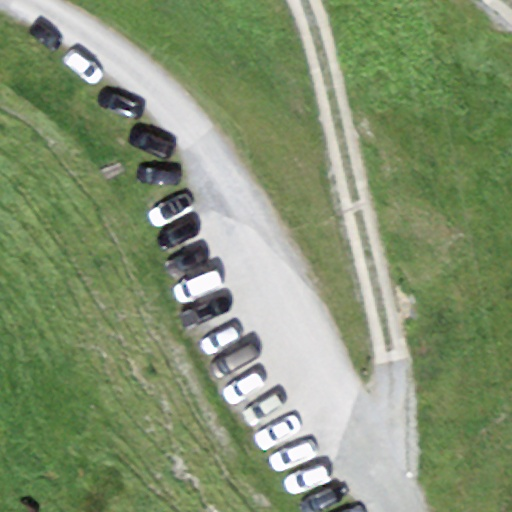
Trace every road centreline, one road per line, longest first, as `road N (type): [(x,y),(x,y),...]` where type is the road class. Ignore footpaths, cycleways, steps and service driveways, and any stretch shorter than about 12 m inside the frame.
road 1 (unclassified): [(385,440),(217,145),(125,48),(49,0)]
road 2 (track): [(385,440),(396,356),(314,0)]
